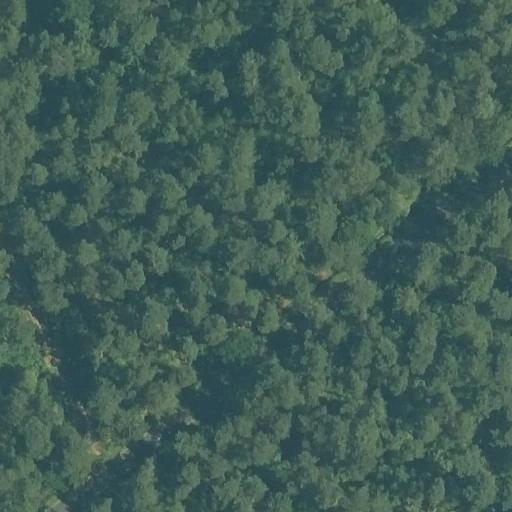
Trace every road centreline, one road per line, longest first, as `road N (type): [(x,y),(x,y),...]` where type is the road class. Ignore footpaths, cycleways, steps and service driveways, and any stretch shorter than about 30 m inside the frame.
road 1 (unclassified): [(43,511),(511,152)]
road 2 (track): [(0,246),(99,468)]
